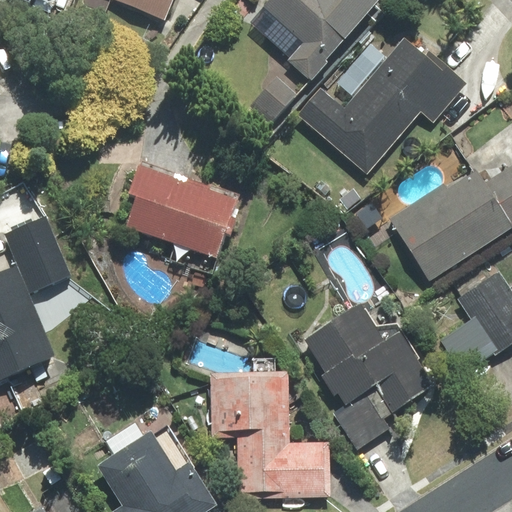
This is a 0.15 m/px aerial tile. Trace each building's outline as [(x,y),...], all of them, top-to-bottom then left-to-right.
[(108,0),(107,3),(164,26),(170,12),(193,21),(201,0),(108,0)] [(311,85),(381,5),(375,0),(272,0),(261,13),(301,48),(287,63),(311,85)] [(368,180),(421,119),(432,128),(466,88),(431,58),(427,63),(404,43),(344,113),(319,92),(296,118),(368,180)] [(296,102),(276,83),(249,111),(270,130),(296,102)] [(429,284),(511,231),(511,169),(485,187),(477,176),(447,195),(443,187),(389,222),(429,284)] [(133,207),(124,232),(215,266),(237,209),(139,172),(127,205),(133,207)] [(0,240),(0,241),(13,272),(20,287),(32,282),(37,293),(70,279),(45,221),(0,240)] [(0,277),(0,386),(53,364),(20,287),(13,272),(0,277)] [(465,376),(511,348),(511,286),(507,289),(499,277),(457,302),(470,324),(443,339),(465,376)] [(360,311),(305,348),(347,413),(339,419),(361,452),(390,433),(386,426),(432,395),(397,341),(385,349),(360,311)] [(289,378),(212,379),(213,445),(236,445),(236,504),(328,504),(328,447),(290,447),(289,378)] [(153,437),(95,471),(119,511),(117,511),(214,511),(190,471),(177,478),(153,437)]
